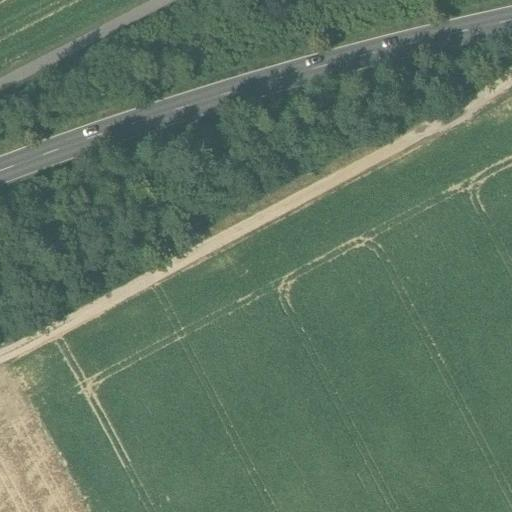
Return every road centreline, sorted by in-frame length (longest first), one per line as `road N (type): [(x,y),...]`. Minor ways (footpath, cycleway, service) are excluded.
road 1 (track): [(0,355),(394,152),(511,77)]
road 2 (secondary): [(0,174),(434,37),(511,23)]
road 3 (track): [(0,84),(164,0)]
